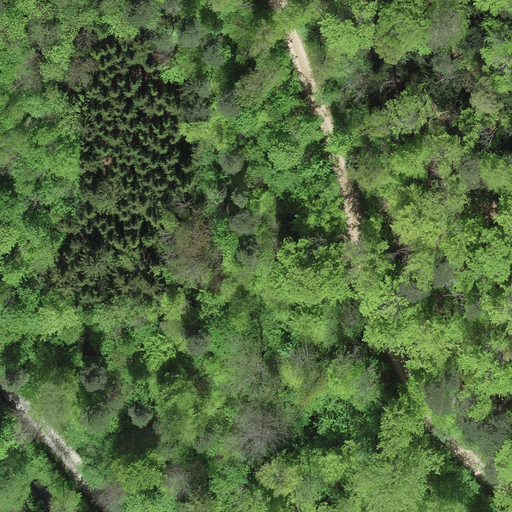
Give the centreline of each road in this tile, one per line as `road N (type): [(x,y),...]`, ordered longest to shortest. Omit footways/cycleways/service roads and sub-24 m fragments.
road 1 (track): [(278,0),(417,396),(442,433),(511,495)]
road 2 (track): [(127,511),(0,369)]
